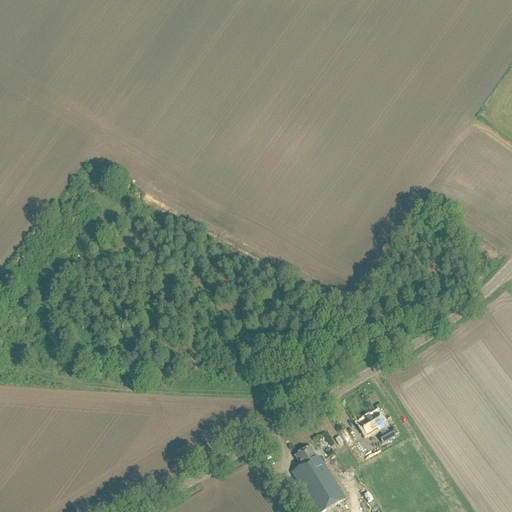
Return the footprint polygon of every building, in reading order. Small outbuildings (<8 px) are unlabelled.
[(55,329),(48,334),(51,339),(59,334),(55,329)] [(388,434),(386,430),(378,417),(361,427),(367,437),(378,431),(380,433),(381,437),(379,438),(383,445),(399,436),(396,430),(388,434)] [(360,441),(342,450),(345,456),(363,447),(360,441)] [(403,511),(441,511),(418,470),(423,468),(413,449),(407,452),(405,450),(377,465),(403,511)] [(297,474),(294,476),(315,511),(326,511),(332,509),(333,508),(345,501),(330,476),(329,475),(326,469),(326,468),(323,464),(320,459),(318,460),(312,450),(297,459),(303,470),(299,472),(297,474)] [(345,486),(346,505),(352,501),(362,501),(363,504),(376,504),(380,511),(384,511),(392,508),(394,511),(397,510),(400,510),(400,509),(394,497),(385,502),(363,460),(338,473),(345,486)] [(455,509),(464,502),(459,496),(450,504),(455,509)]
